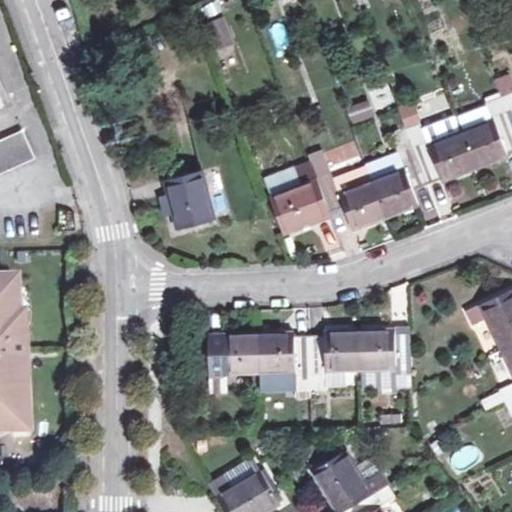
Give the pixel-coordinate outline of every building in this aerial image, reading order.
[(215,43),(232,36),(224,18),(208,25),(215,43)] [(234,43),(232,36),(215,43),(218,49),(234,43)] [(493,77),(497,92),(511,88),(511,80),(510,72),(493,77)] [(370,92),(379,108),(393,101),(384,85),(370,92)] [(511,95),(502,99),(511,127),(511,95)] [(459,133),(473,170),(507,158),(505,152),(511,149),(511,127),(502,99),(487,105),(493,120),(465,131),(459,133)] [(349,111),(354,124),(372,117),(367,104),(349,111)] [(487,105),(459,117),(465,131),(493,120),(487,105)] [(404,122),(408,130),(421,126),(418,116),(404,122)] [(408,130),(405,131),(424,182),(440,176),(442,182),(473,170),(459,133),(445,139),(439,123),(423,129),(421,126),(408,130)] [(392,135),(399,153),(365,165),(371,182),(384,217),(418,204),(411,187),(424,182),(405,131),(392,135)] [(22,132),(0,141),(0,172),(34,158),(22,132)] [(328,213),(345,207),(353,229),(384,217),(371,182),(365,165),(346,173),(352,189),(340,194),(333,177),(324,153),(308,159),(311,167),(316,180),(328,213)] [(330,217),(328,213),(316,180),(311,167),(266,184),(271,197),(268,198),(281,234),(330,217)] [(202,172),(167,180),(179,229),(215,220),(202,172)] [(352,189),(346,173),(333,177),(340,194),(352,189)] [(0,426),(8,433),(24,432),(21,330),(15,330),(14,288),(0,289),(0,426)] [(487,319),(502,351),(511,346),(511,290),(466,312),(472,326),(487,319)] [(394,331),(358,332),(359,371),(394,370),(394,373),(410,373),(409,334),(394,335),(394,331)] [(309,337),(310,391),(326,391),(325,372),(359,371),(358,332),(324,333),(324,337),(309,337)] [(260,334),(261,373),(293,373),(294,398),(303,398),(302,391),(310,391),(309,337),(293,337),(293,333),(260,334)] [(226,393),(225,374),(261,373),(260,334),(224,336),(224,339),(209,339),(210,393),(226,393)] [(511,346),(502,351),(511,371),(511,385),(502,390),(507,402),(511,399),(511,346)] [(191,427),(200,426),(200,415),(191,416),(191,427)] [(337,511),(341,511),(370,495),(386,486),(378,472),(362,481),(345,451),(313,470),(337,511)] [(208,483),(215,496),(224,511),(264,511),(279,503),(260,471),(258,472),(251,460),(222,477),(221,475),(208,483)] [(370,495),(341,511),(381,511),(378,508),(394,499),(386,486),(370,495)]
